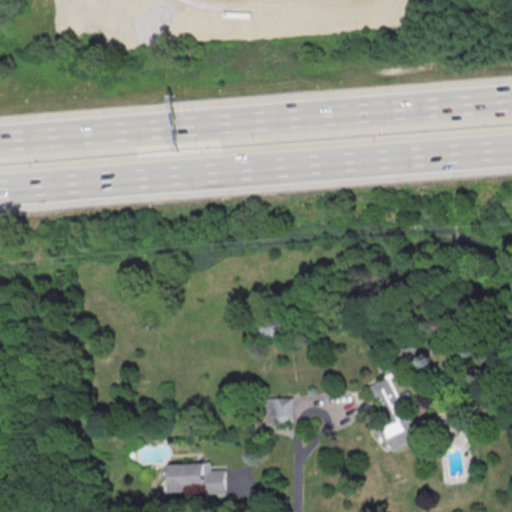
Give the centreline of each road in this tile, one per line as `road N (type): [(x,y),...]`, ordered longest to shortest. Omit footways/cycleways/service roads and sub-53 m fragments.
road 1 (motorway): [(511,100),(0,141)]
road 2 (motorway): [(0,189),(511,149)]
